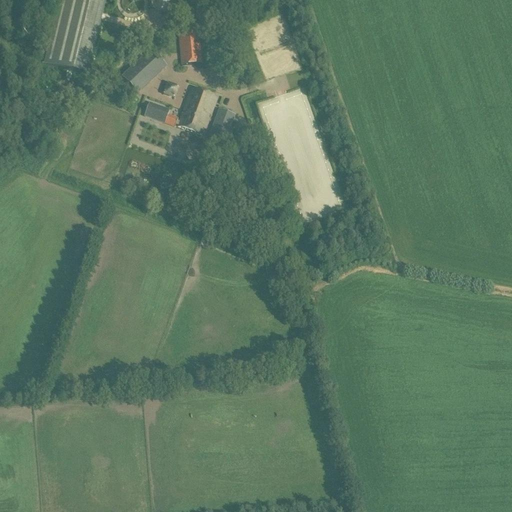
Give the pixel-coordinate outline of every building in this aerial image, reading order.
[(88,76),(106,0),(59,0),(44,65),(88,76)] [(182,67),(202,65),(199,24),(179,26),(182,67)] [(138,95),(167,67),(151,50),(121,78),(138,95)] [(169,98),(174,85),(162,81),(157,93),(169,98)] [(203,135),(217,99),(193,90),(180,127),(203,135)] [(43,114),(47,102),(39,99),(35,112),(43,114)] [(170,110),(149,103),(144,118),(174,129),(178,119),(168,115),(170,110)] [(219,110),(208,139),(225,145),(235,116),(219,110)]
